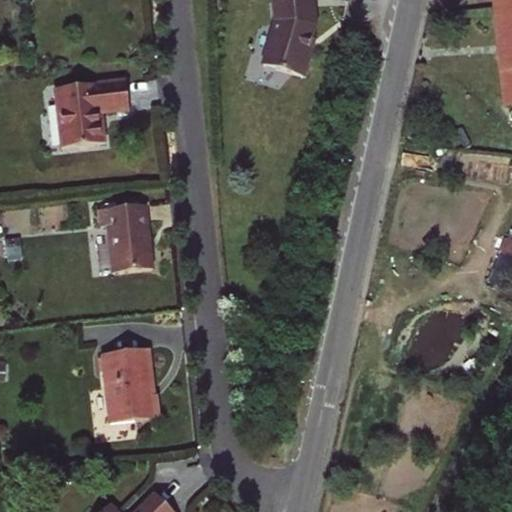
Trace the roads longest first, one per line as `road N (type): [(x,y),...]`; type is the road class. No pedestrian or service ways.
road 1 (residential): [(301,505),(246,486),(226,460),(175,0)]
road 2 (residential): [(301,505),(412,0)]
